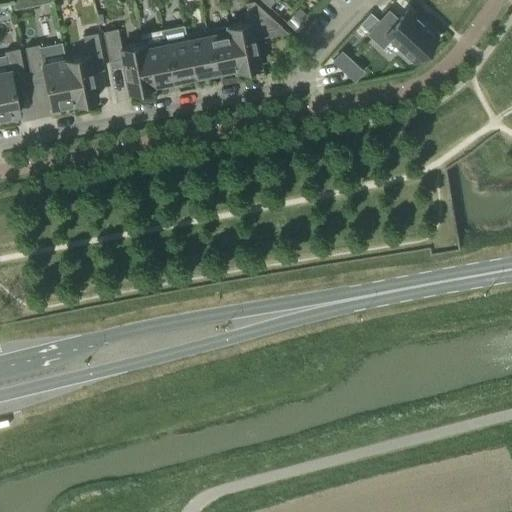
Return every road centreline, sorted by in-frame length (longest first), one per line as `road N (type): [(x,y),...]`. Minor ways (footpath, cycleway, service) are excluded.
road 1 (secondary): [(0,382),(511,272)]
road 2 (residential): [(0,145),(305,80),(375,0)]
